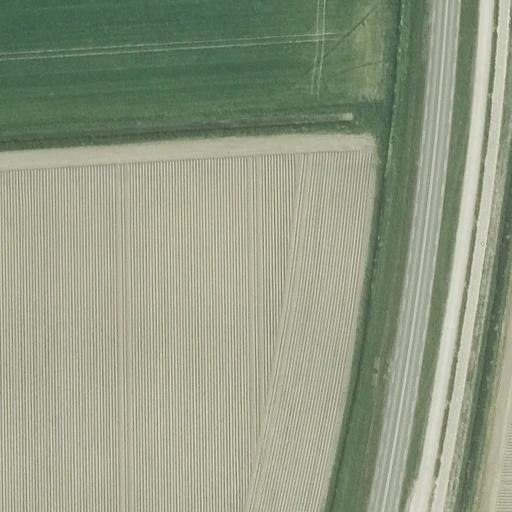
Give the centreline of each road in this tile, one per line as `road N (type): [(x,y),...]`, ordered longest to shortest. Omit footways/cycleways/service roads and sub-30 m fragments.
road 1 (unclassified): [(418,511),(470,178),(486,0)]
road 2 (primary): [(383,511),(428,210),(444,0)]
